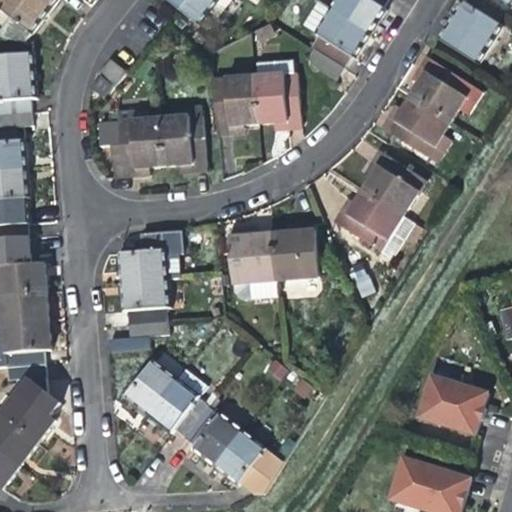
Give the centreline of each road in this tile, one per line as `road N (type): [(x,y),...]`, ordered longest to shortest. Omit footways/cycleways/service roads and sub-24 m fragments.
road 1 (residential): [(427,0),(362,103),(286,174),(197,209),(67,217)]
road 2 (residential): [(93,506),(67,217)]
road 3 (residential): [(67,217),(63,93),(74,57),(115,0)]
road 4 (residential): [(93,506),(241,494)]
